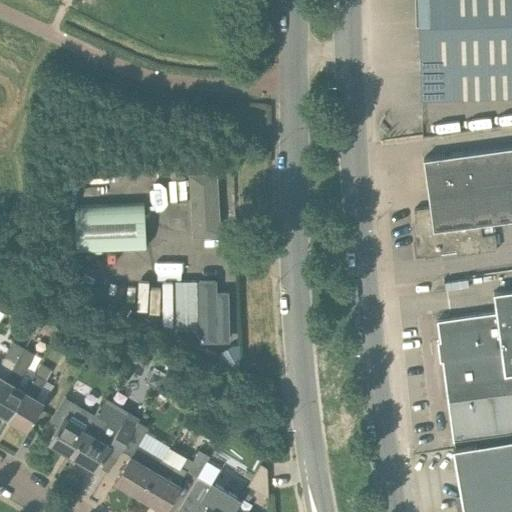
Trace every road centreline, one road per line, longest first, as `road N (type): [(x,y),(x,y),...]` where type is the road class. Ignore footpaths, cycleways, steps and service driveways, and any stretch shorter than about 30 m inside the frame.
road 1 (unclassified): [(388,492),(363,279),(349,52)]
road 2 (residential): [(293,84),(301,390),(323,511)]
